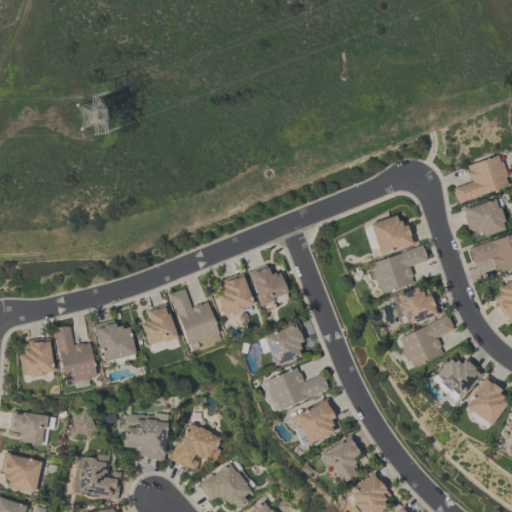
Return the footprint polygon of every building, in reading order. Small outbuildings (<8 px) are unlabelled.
[(464,165),(495,154),(497,161),(500,160),(505,175),(502,176),(505,185),(456,202),(455,200),(453,200),(450,191),(451,190),(451,187),(470,181),(469,179),(468,180),(465,171),(466,171),(464,165)] [(460,208),(465,206),(465,207),(491,197),(494,207),(496,207),(501,220),(499,221),(501,228),(481,235),(479,230),(472,232),(470,227),(466,229),(460,215),(462,214),(460,208)] [(366,222),(392,214),(394,220),(397,219),(399,225),(403,223),(406,232),(409,231),(413,242),(385,251),(384,250),(376,253),(366,222)] [(511,266),(500,271),(498,264),(493,266),(490,258),(491,257),(491,256),(471,263),(470,260),(467,251),(468,251),(467,248),(511,232),(511,266)] [(372,261),(418,245),(418,246),(420,246),(424,256),(423,256),(424,259),(405,266),(405,267),(406,267),(409,275),(408,276),(410,282),(379,293),(376,286),(374,287),(369,271),(371,270),(370,267),(372,261)] [(284,292),(270,297),(271,299),(258,305),(245,271),(262,265),(262,266),(264,266),(267,273),(272,272),(273,274),(277,272),(284,292)] [(250,303),(241,307),(242,309),(229,315),(228,312),(221,315),(213,295),(217,293),(214,284),(220,282),(219,279),(229,275),(230,277),(232,277),(239,275),(250,303)] [(511,275),(511,317),(506,322),(502,316),(501,317),(493,305),(495,303),(491,298),(497,294),(496,294),(499,292),(496,287),(511,275)] [(404,324),(401,314),(398,315),(393,301),(391,302),(390,297),(394,295),(393,293),(413,286),(415,291),(418,289),(419,291),(424,289),(426,293),(429,292),(434,307),(434,308),(436,314),(412,323),(411,321),(404,324)] [(167,295),(170,293),(169,292),(178,289),(178,290),(181,289),(189,308),(190,307),(190,306),(198,303),(198,304),(204,302),(216,332),(208,335),(209,337),(195,343),(196,346),(190,349),(188,343),(185,343),(167,295)] [(174,336),(161,341),(161,338),(146,344),(139,324),(143,322),(142,321),(147,319),(143,309),(152,306),(153,308),(161,305),(164,313),(166,312),(174,336)] [(439,353),(409,366),(406,359),(404,361),(397,346),(399,345),(395,337),(444,315),(445,318),(446,317),(450,325),(449,326),(450,329),(432,337),(432,339),(434,338),(437,346),(436,346),(439,353)] [(125,323),(132,352),(102,360),(99,350),(98,350),(91,324),(109,320),(110,322),(112,321),(113,326),(125,323)] [(298,355),(272,365),(260,335),(292,323),(291,322),(295,321),(302,339),(296,342),(298,348),(295,349),(298,355)] [(61,380),(51,329),(53,328),(53,327),(63,325),(63,326),(66,326),(70,346),(72,345),(71,344),(80,342),(80,344),(87,342),(93,375),(85,376),(86,379),(71,381),(72,384),(63,385),(62,380),(61,380)] [(18,374),(15,353),(20,352),(19,343),(25,342),(25,340),(44,337),(44,340),(45,340),(50,370),(40,372),(40,374),(26,376),(26,373),(18,374)] [(455,396),(448,388),(446,390),(436,381),(437,379),(431,374),(446,358),(451,362),(453,359),(457,363),(460,359),(462,361),(464,359),(479,373),(461,392),(460,391),(455,396)] [(324,388),(276,409),(273,401),(270,402),(264,388),(266,387),(263,380),(293,366),(296,372),(297,372),(301,380),(299,380),(300,382),(318,374),(319,377),(320,376),(324,385),(323,385),(324,388)] [(505,399),(487,424),(461,405),(469,395),(468,394),(483,374),(504,390),(500,396),(505,399)] [(287,417),(319,402),(318,400),(325,397),(333,415),(331,416),(331,417),(327,419),(330,424),(327,425),(330,431),(305,443),(304,442),(299,444),(296,437),(301,434),(296,424),(291,426),(287,417)] [(511,431),(510,431),(511,429),(503,427),(510,406),(511,406),(511,431)] [(68,428),(71,426),(70,423),(71,422),(69,416),(85,409),(94,431),(90,432),(92,435),(83,439),(81,435),(72,439),(69,438),(67,432),(68,428)] [(44,415),(42,428),(40,428),(38,444),(17,441),(17,436),(16,436),(16,431),(6,430),(9,410),(44,415)] [(105,424),(102,417),(112,413),(115,421),(105,424)] [(144,416),(144,415),(153,416),(152,419),(154,420),(154,421),(165,422),(161,460),(144,458),(144,456),(137,456),(138,446),(134,446),(134,448),(121,447),(123,430),(118,430),(119,417),(120,418),(121,413),(136,415),(138,414),(141,415),(144,416)] [(218,439),(213,447),(218,450),(211,464),(192,454),(189,459),(196,462),(192,471),(180,464),(179,466),(166,459),(176,440),(177,441),(187,423),(196,428),(197,426),(208,432),(207,433),(218,439)] [(349,468),(352,473),(337,482),(326,464),(324,466),(316,454),(347,435),(358,451),(356,452),(356,453),(351,457),(353,460),(350,462),(352,466),(349,468)] [(4,486),(6,479),(3,479),(4,473),(0,471),(0,459),(2,451),(6,452),(6,453),(38,461),(31,492),(4,486)] [(75,489),(77,479),(76,478),(76,477),(74,477),(76,467),(79,468),(81,456),(91,458),(92,453),(107,456),(103,476),(109,478),(110,471),(118,472),(116,485),(117,485),(114,499),(96,496),(96,493),(75,489)] [(208,501),(195,485),(209,473),(210,475),(226,463),(233,472),(234,471),(243,483),(242,484),(247,490),(240,496),(244,500),(233,509),(228,502),(226,504),(222,499),(218,502),(214,496),(208,501)] [(382,504),(372,511),(360,511),(359,511),(357,511),(351,504),(348,506),(341,497),(346,494),(345,492),(372,471),(385,488),(383,490),(387,494),(379,500),(382,504)] [(0,511),(0,496),(23,505),(20,511),(0,511)] [(246,511),(259,501),(267,510),(268,509),(270,511),(246,511)]
